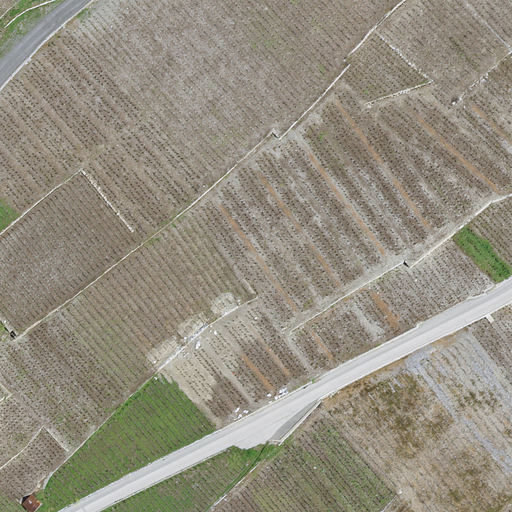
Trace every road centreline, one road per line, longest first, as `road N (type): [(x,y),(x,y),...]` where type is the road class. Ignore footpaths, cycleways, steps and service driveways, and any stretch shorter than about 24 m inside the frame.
road 1 (track): [(93,511),(511,295)]
road 2 (track): [(0,88),(93,0)]
